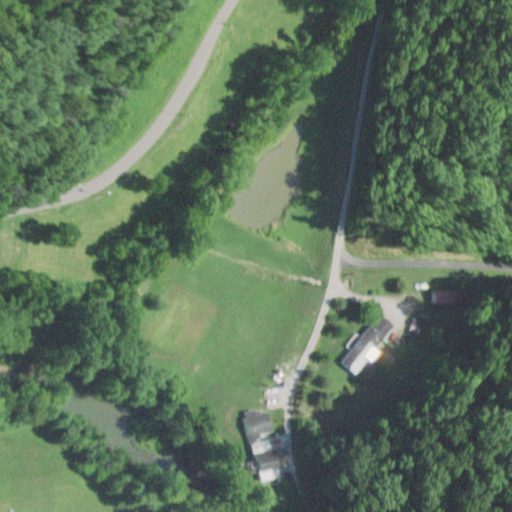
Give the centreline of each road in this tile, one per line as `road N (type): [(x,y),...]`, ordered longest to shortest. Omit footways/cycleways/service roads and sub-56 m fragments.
road 1 (residential): [(382,0),(312,365),(310,435),(335,511)]
road 2 (residential): [(0,211),(53,198),(120,163),(198,67),(234,0)]
